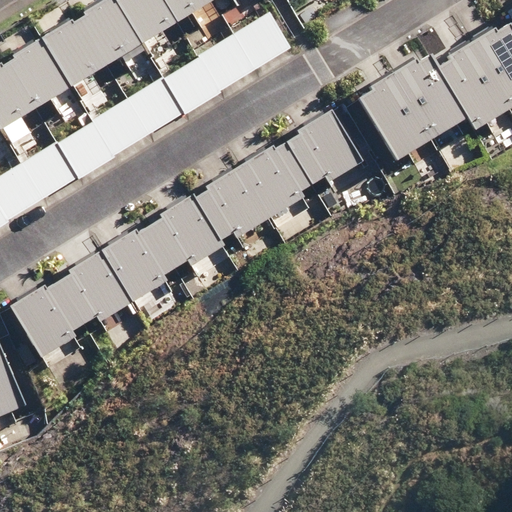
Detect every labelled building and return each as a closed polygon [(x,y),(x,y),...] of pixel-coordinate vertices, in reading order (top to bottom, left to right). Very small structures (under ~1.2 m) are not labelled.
[(0,131),(212,0),(104,0),(0,64),(0,131)] [(0,229),(298,44),(276,8),(0,180),(0,229)] [(511,107),(511,56),(500,36),(435,75),(424,56),(368,89),(371,93),(355,103),(391,163),(458,123),(466,135),(511,107)] [(337,178),(372,157),(340,99),(309,116),(316,126),(290,142),(288,138),(168,210),(171,214),(150,227),(149,225),(82,266),(83,268),(61,281),(60,278),(21,301),(52,353),(82,334),(78,328),(104,312),(108,319),(175,279),(170,271),(194,257),(197,262),(233,240),(229,235),(243,226),(247,233),(310,194),(306,188),(334,172),(337,178)] [(0,417),(24,408),(0,345),(0,417)]
